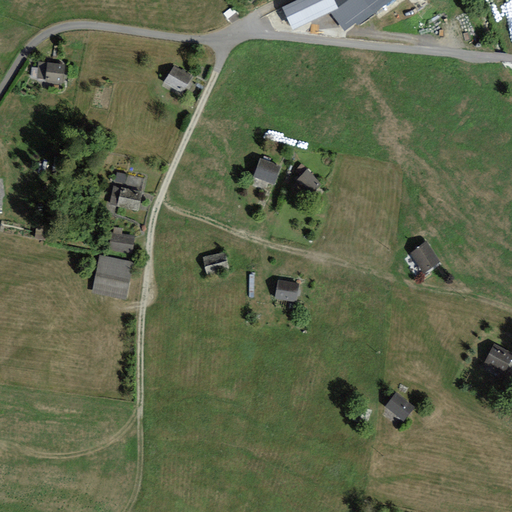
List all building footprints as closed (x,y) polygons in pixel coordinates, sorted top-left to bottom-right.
[(338,9),(333,0),(298,0),(282,8),(292,29),(330,12),(338,9)] [(390,0),(333,0),(338,9),(330,12),(344,31),(356,23),(358,26),(390,0)] [(65,65),(38,62),(38,68),(36,78),(45,79),(44,82),(63,84),(65,65)] [(192,77),(174,65),(161,85),(180,97),(192,77)] [(281,167),(260,159),(253,177),(274,185),(281,167)] [(300,176),(307,169),(301,164),(294,170),(300,176)] [(322,184),(307,169),(300,176),(296,180),(311,195),(322,184)] [(127,175),(117,172),(114,182),(124,184),(127,175)] [(143,193),(113,186),(109,204),(138,211),(143,193)] [(122,229),(114,227),(113,233),(110,232),(107,249),(132,254),(135,236),(121,234),(122,229)] [(409,253),(423,274),(440,262),(425,241),(409,253)] [(134,262),(98,255),(91,293),(126,300),(134,262)] [(231,274),(227,256),(207,260),(211,278),(231,274)] [(298,282),(277,280),(275,300),(296,302),(298,282)] [(511,357),(511,352),(494,343),(484,363),(504,373),(511,357)] [(414,408),(395,393),(384,407),(404,422),(414,408)] [(371,411),(351,407),(349,418),(369,422),(371,411)]
